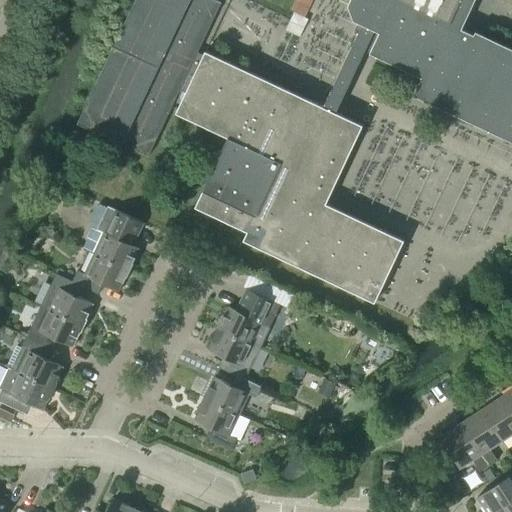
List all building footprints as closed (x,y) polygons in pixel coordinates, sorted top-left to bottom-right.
[(375,303),(404,240),(327,204),(363,125),(336,113),(324,107),(205,51),(204,54),(198,52),(222,2),(216,0),(132,0),(131,4),(77,122),(148,155),(179,89),(186,92),(176,113),(228,138),(195,207),(247,232),(243,240),(375,303)] [(294,12),(285,31),(300,38),(308,20),(305,18),(312,0),(295,0),(291,10),(294,12)] [(511,0),(351,0),(348,6),(353,21),(363,25),(375,31),(380,33),(371,54),(422,78),(414,95),(511,141),(511,48),(476,31),(474,35),(462,29),(476,0),(511,0)] [(256,52),(268,26),(231,9),(219,35),(256,52)] [(375,31),(363,25),(324,107),(336,113),(375,31)] [(88,250),(93,252),(129,269),(139,248),(123,240),(134,218),(107,205),(96,229),(92,227),(82,247),(88,250)] [(119,291),(129,269),(93,252),(83,272),(77,269),(72,280),(98,293),(103,283),(119,291)] [(98,293),(72,280),(55,273),(40,304),(83,324),(93,303),(73,294),(78,284),(98,293)] [(227,305),(217,327),(260,347),(280,304),(246,288),(246,289),(249,290),(239,311),(227,305)] [(73,346),(83,324),(40,304),(25,336),(52,348),(57,338),(73,346)] [(245,378),(260,347),(217,327),(207,348),(223,356),(218,366),(245,378)] [(20,347),(16,345),(6,365),(11,367),(17,370),(53,387),(63,366),(47,359),(52,348),(25,336),(20,347)] [(261,386),(245,378),(218,366),(234,374),(229,384),(213,376),(203,397),(239,414),(249,395),(255,398),(261,386)] [(53,387),(17,370),(11,367),(10,368),(8,367),(0,382),(0,388),(0,389),(0,401),(22,412),(27,401),(43,409),(53,387)] [(511,389),(503,396),(511,410),(511,389)] [(511,410),(503,396),(481,409),(502,441),(511,434),(511,410)] [(249,419),(239,414),(203,397),(193,419),(209,426),(204,437),(231,450),(236,438),(239,439),(249,419)] [(502,441),(481,409),(460,423),(488,466),(497,461),(489,449),(502,441)] [(488,466),(460,423),(439,437),(459,469),(472,460),(480,472),(488,466)] [(487,511),(494,511),(511,500),(511,481),(509,476),(477,497),(487,511)] [(132,511),(134,508),(113,498),(105,511),(101,511),(94,509),(92,511),(132,511)] [(511,511),(511,500),(494,511),(511,511)]
